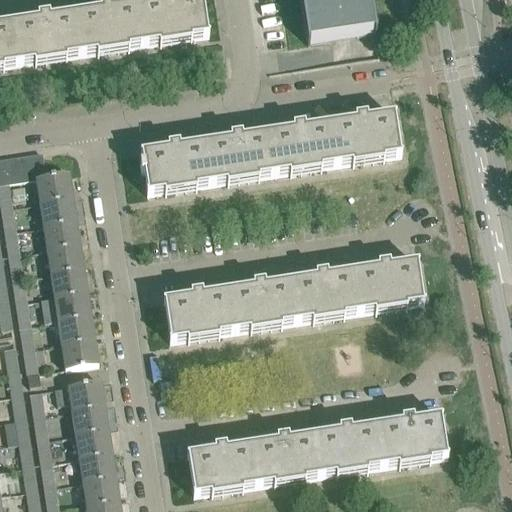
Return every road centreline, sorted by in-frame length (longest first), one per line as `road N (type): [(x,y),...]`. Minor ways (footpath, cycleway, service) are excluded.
road 1 (secondary): [(436,0),(511,366)]
road 2 (residential): [(116,278),(385,239),(420,218)]
road 3 (residential): [(140,435),(394,394),(443,373)]
road 4 (secondary): [(511,229),(465,0)]
road 5 (residential): [(140,435),(116,278)]
road 6 (residential): [(247,101),(91,126)]
road 7 (residential): [(116,278),(91,126)]
road 8 (residential): [(396,79),(247,101)]
